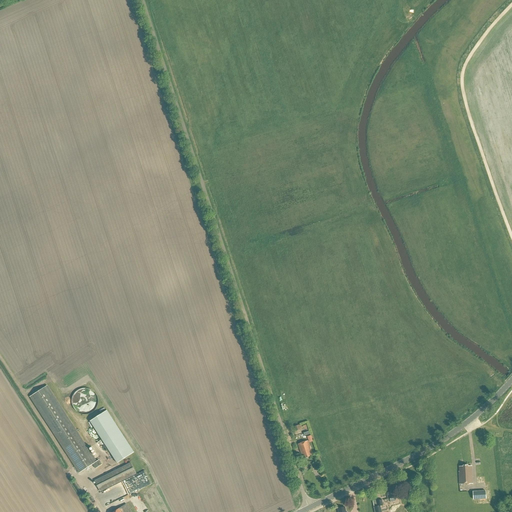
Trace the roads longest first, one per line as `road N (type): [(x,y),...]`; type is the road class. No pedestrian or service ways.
road 1 (unclassified): [(308,507),(142,0)]
road 2 (tertiary): [(308,507),(419,453),(468,422),(511,379)]
